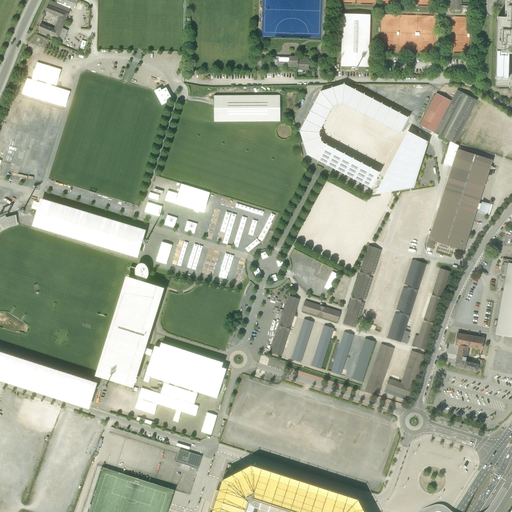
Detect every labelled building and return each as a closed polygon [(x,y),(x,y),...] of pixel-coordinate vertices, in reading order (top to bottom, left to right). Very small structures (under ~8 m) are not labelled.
[(76,0),(56,0),(55,4),(70,10),(71,7),(75,9),(78,0),(76,0)] [(446,0),(446,2),(452,2),(452,11),(462,11),(462,9),(469,9),(469,4),(462,4),(461,0),(446,0)] [(495,19),(494,87),(511,87),(511,0),(502,0),(503,4),(502,19),(495,19)] [(55,4),(49,2),(46,11),(60,17),(54,30),(41,24),(38,29),(64,40),(68,31),(62,28),(70,10),(55,4)] [(343,15),(342,67),(369,68),(371,16),(343,15)] [(330,48),(321,48),(321,56),(330,56),(330,48)] [(278,68),(298,68),(298,71),(309,71),(310,59),(298,59),(298,57),(290,57),(290,63),(278,63),(278,68)] [(321,92),(334,107),(343,104),(344,83),(321,92)] [(410,118),(344,83),(343,104),(401,134),(410,118)] [(161,87),(155,91),(162,105),(168,102),(167,99),(172,97),(167,87),(162,90),(161,87)] [(457,90),(451,101),(434,133),(450,141),(455,144),(477,100),(457,90)] [(334,107),(321,92),(300,132),(319,134),(334,107)] [(419,125),(434,133),(451,101),(436,93),(419,125)] [(280,95),(214,96),(214,122),(280,122),(280,95)] [(322,143),(319,134),(300,132),(307,154),(319,161),(327,145),(322,143)] [(429,142),(408,132),(406,137),(380,187),(373,190),(371,194),(376,193),(376,194),(414,188),(424,156),(429,142)] [(447,246),(464,252),(476,212),(489,217),(493,205),(480,201),(493,160),(475,155),(458,149),(459,146),(455,144),(450,141),(443,164),(452,167),(430,240),(447,246)] [(381,173),(327,145),(319,161),(372,190),(381,173)] [(180,189),(177,201),(184,203),(183,207),(184,208),(182,214),(190,215),(191,209),(188,209),(191,194),(186,193),(186,190),(180,189)] [(260,221),(263,211),(221,200),(222,196),(215,195),(213,204),(232,209),(231,214),(260,221)] [(41,199),(33,226),(137,258),(146,232),(41,199)] [(0,233),(4,230),(11,227),(20,225),(18,214),(9,217),(8,212),(0,216),(0,233)] [(270,220),(275,223),(276,222),(275,221),(279,214),(275,212),(270,220)] [(211,231),(213,224),(202,222),(201,229),(211,231)] [(368,246),(343,324),(348,326),(356,328),(381,250),(373,247),(368,246)] [(402,287),(389,338),(404,342),(425,262),(412,259),(405,283),(409,284),(408,288),(402,287)] [(511,260),(503,260),(497,293),(504,294),(496,336),(503,337),(511,338),(511,260)] [(138,280),(139,280),(145,282),(147,280),(148,278),(149,276),(149,273),(149,272),(148,268),(146,265),(144,264),(141,263),(139,264),(138,266),(137,266),(136,268),(135,270),(135,273),(136,275),(136,276),(138,280)] [(448,277),(450,271),(440,268),(439,274),(448,277)] [(145,282),(139,280),(128,277),(127,277),(96,376),(97,377),(99,377),(134,388),(165,289),(145,282)] [(289,296),(271,353),(281,356),(299,299),(289,296)] [(341,312),(305,301),(302,311),(337,322),(341,312)] [(314,322),(304,319),(291,359),(301,363),(314,322)] [(334,328),(324,326),(311,366),(321,369),(334,328)] [(354,335),(344,332),(331,372),(341,375),(354,335)] [(455,344),(459,345),(468,347),(481,350),(483,339),(457,333),(455,344)] [(374,342),(365,339),(352,379),(362,382),(374,342)] [(380,396),(393,347),(380,343),(366,392),(380,396)] [(465,362),(468,347),(459,345),(455,367),(464,369),(465,362)] [(95,382),(0,352),(0,380),(89,409),(90,407),(92,400),(97,383),(95,382)] [(478,365),(465,362),(464,369),(476,372),(478,366),(478,365)] [(380,391),(404,397),(403,399),(409,401),(412,391),(406,389),(407,384),(388,379),(386,385),(382,384),(380,391)] [(201,459),(202,456),(196,454),(180,449),(179,452),(176,462),(198,469),(201,459)] [(364,511),(358,499),(355,499),(251,465),(237,472),(223,480),(223,479),(219,491),(215,490),(210,507),(213,508),(211,511),(364,511)] [(174,490),(97,466),(82,511),(167,511),(169,507),(170,503),(172,497),(174,490)]
